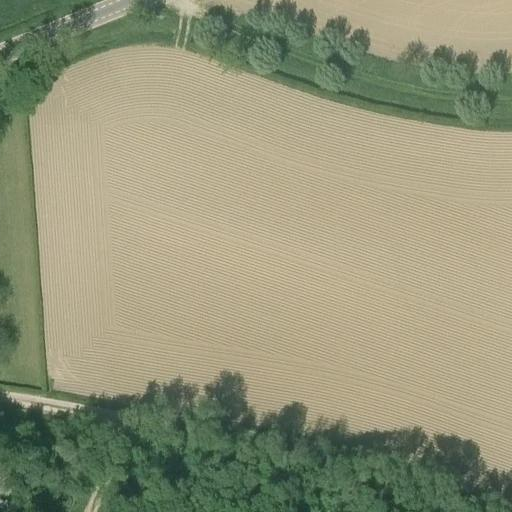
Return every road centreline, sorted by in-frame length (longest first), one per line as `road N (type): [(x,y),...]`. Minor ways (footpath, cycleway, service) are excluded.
road 1 (track): [(496,511),(400,472),(307,446),(0,400)]
road 2 (track): [(511,97),(389,83),(319,63),(172,0)]
road 3 (tertiary): [(0,54),(132,0)]
